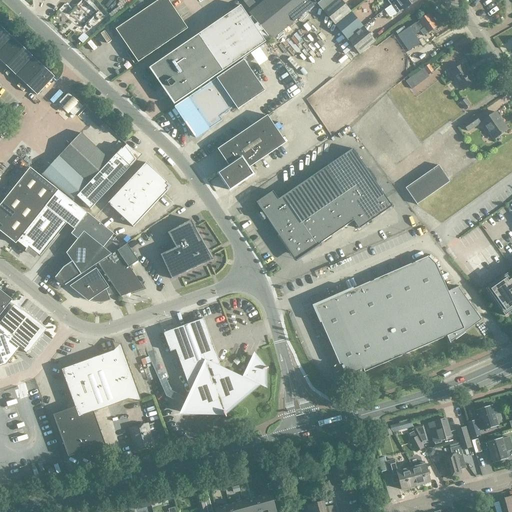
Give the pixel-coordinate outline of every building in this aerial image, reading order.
[(167,0),(158,0),(115,29),(129,50),(126,52),(135,65),(144,59),(144,58),(187,29),(167,0)] [(312,0),(264,0),(248,13),(271,40),(315,4),(312,0)] [(322,0),(317,4),(335,25),(351,12),(340,0),(322,0)] [(417,0),(396,0),(396,1),(390,5),(397,15),(418,0),(417,0)] [(511,0),(483,0),(497,23),(511,14),(511,0)] [(250,15),(247,16),(239,4),(149,68),(149,69),(151,68),(166,91),(164,93),(166,97),(169,95),(174,103),(266,38),(250,15)] [(103,16),(107,13),(102,7),(98,10),(103,16)] [(351,12),(335,25),(359,55),(375,42),(351,12)] [(418,22),(416,24),(415,23),(397,35),(408,51),(417,45),(416,43),(418,41),(414,36),(420,32),(423,36),(436,27),(428,15),(418,21),(418,22)] [(0,60),(37,95),(54,77),(0,26),(0,60)] [(81,46),(98,33),(95,29),(78,42),(81,46)] [(478,57),(470,45),(461,51),(469,63),(478,57)] [(352,82),(366,74),(363,70),(383,58),(376,46),(342,66),(352,82)] [(119,66),(124,63),(116,47),(111,50),(119,66)] [(429,59),(434,51),(428,47),(423,55),(429,59)] [(284,64),(293,58),(288,50),(279,56),(284,64)] [(443,61),(448,56),(444,52),(439,58),(443,61)] [(237,110),(265,91),(242,58),(174,107),(175,107),(185,122),(189,137),(193,134),(196,138),(222,120),(219,117),(235,106),(237,110)] [(102,62),(99,66),(107,74),(110,70),(102,62)] [(450,73),(463,90),(474,82),(462,64),(450,73)] [(392,65),(387,69),(392,76),(397,72),(392,65)] [(412,89),(429,77),(428,75),(434,71),(429,65),(406,82),(412,89)] [(383,68),(358,91),(366,100),(391,77),(383,68)] [(130,80),(125,84),(131,92),(136,88),(130,80)] [(59,103),(74,116),(83,107),(68,93),(59,103)] [(459,103),(465,110),(471,106),(465,99),(459,103)] [(481,122),(494,139),(507,130),(495,112),(481,122)] [(286,143),(267,116),(217,149),(228,166),(217,174),(225,186),(226,185),(229,191),(235,187),(235,188),(254,175),(249,168),(286,143)] [(475,116),(462,124),(468,133),(481,124),(475,116)] [(59,157),(88,184),(110,161),(81,133),(59,157)] [(381,133),(378,136),(383,143),(387,140),(381,133)] [(9,144),(4,155),(8,157),(14,147),(9,144)] [(110,161),(88,184),(76,196),(90,209),(131,167),(130,166),(135,160),(130,154),(133,151),(126,145),(125,146),(124,145),(110,161)] [(7,157),(12,162),(20,152),(16,148),(7,157)] [(396,175),(384,159),(388,156),(382,148),(368,158),(376,170),(381,166),(391,179),(396,175)] [(392,207),(352,149),(278,200),(272,191),(256,203),(262,212),(259,214),(264,221),(267,218),(279,236),(280,235),(293,254),(303,256),(353,221),(359,229),(392,207)] [(73,200),(76,196),(88,184),(59,157),(41,175),(73,200)] [(162,181),(163,179),(146,163),(108,204),(133,227),(164,194),(162,193),(167,187),(162,181)] [(438,165),(418,179),(405,188),(417,205),(449,182),(438,165)] [(0,231),(15,244),(17,242),(58,190),(30,168),(0,204),(0,231)] [(40,256),(67,223),(74,229),(87,213),(58,190),(17,242),(27,249),(28,247),(40,256)] [(111,254),(103,247),(113,234),(88,214),(71,234),(77,239),(66,253),(72,261),(67,264),(68,266),(64,269),(61,273),(60,272),(56,276),(57,276),(63,280),(64,279),(67,283),(66,284),(67,284),(95,265),(111,254)] [(167,233),(176,248),(160,255),(171,279),(213,260),(190,220),(167,233)] [(139,262),(127,245),(98,264),(120,297),(144,289),(129,268),(139,262)] [(436,265),(428,257),(353,290),(352,289),(350,290),(351,291),(314,307),(320,321),(319,322),(320,324),(321,324),(340,366),(342,364),(348,378),(363,371),(365,373),(447,337),(450,344),(451,344),(450,343),(482,320),(458,288),(459,288),(459,287),(448,292),(436,265)] [(98,302),(100,303),(102,302),(104,302),(106,301),(107,301),(108,301),(110,300),(106,289),(109,287),(96,268),(69,286),(88,301),(89,300),(90,301),(92,301),(95,302),(98,302)] [(511,278),(511,280),(507,274),(485,289),(504,316),(511,310),(511,278)] [(0,315),(12,300),(0,290),(0,315)] [(21,312),(22,311),(14,305),(0,321),(0,336),(15,354),(19,348),(26,353),(28,351),(27,350),(40,333),(40,327),(21,312)] [(226,372),(222,370),(203,319),(163,333),(170,352),(175,350),(191,394),(189,398),(189,397),(183,410),(182,413),(224,413),(256,386),(253,385),(257,381),(264,385),(264,369),(254,356),(245,376),(246,377),(242,380),(231,375),(230,371),(226,372)] [(0,336),(0,366),(6,364),(15,354),(0,336)] [(116,350),(61,370),(74,407),(53,415),(68,457),(89,449),(89,451),(105,446),(93,412),(129,399),(141,401),(125,355),(116,350)] [(144,351),(136,355),(140,362),(148,358),(144,351)] [(476,410),(476,411),(479,420),(475,421),(467,423),(472,438),(480,436),(478,430),(482,429),(483,430),(482,431),(499,426),(498,425),(498,426),(492,406),(492,405),(476,410)] [(440,440),(451,437),(446,418),(431,423),(428,424),(434,445),(441,443),(440,440)] [(147,424),(129,429),(135,450),(153,446),(147,424)] [(427,441),(422,426),(414,428),(421,443),(427,441)] [(455,433),(462,452),(470,449),(464,430),(455,433)] [(410,441),(416,452),(423,448),(414,432),(409,434),(412,439),(410,441)] [(486,443),(479,445),(477,439),(471,441),(475,454),(481,452),(481,451),(488,449),(492,463),(492,464),(509,459),(508,458),(502,438),(486,443)] [(450,449),(452,456),(443,458),(448,478),(461,474),(458,465),(465,464),(460,446),(450,449)] [(388,470),(385,463),(384,457),(378,459),(382,472),(388,470)] [(385,463),(388,470),(390,479),(398,477),(401,490),(416,486),(413,476),(411,469),(402,471),(401,466),(396,468),(394,460),(385,463)] [(413,476),(416,486),(430,482),(425,465),(424,462),(419,463),(419,466),(411,469),(413,476)] [(212,511),(206,488),(201,489),(207,511),(212,511)] [(242,501),(245,511),(275,511),(270,494),(242,501)] [(156,503),(154,496),(154,495),(148,496),(148,497),(150,505),(156,503)] [(501,511),(509,511),(511,511),(511,496),(499,500),(501,511)] [(196,500),(199,511),(206,511),(203,499),(196,500)] [(215,509),(215,511),(245,511),(242,501),(215,509)] [(335,511),(334,505),(325,508),(323,501),(306,506),(308,511),(335,511)]
